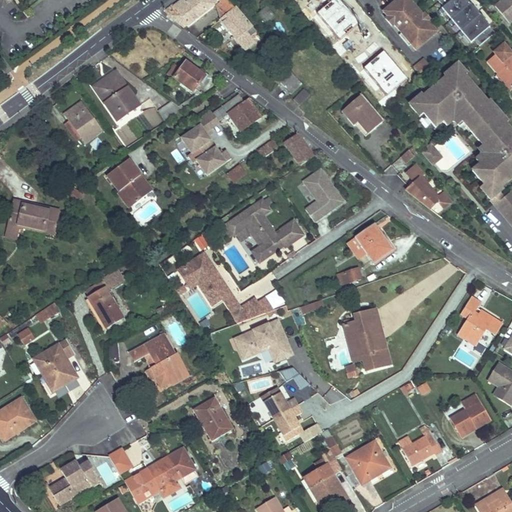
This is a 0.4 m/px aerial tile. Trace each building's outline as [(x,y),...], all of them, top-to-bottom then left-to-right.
[(188,24),(215,3),(212,0),(182,0),(174,6),(176,9),(188,24)] [(234,9),(226,0),(218,0),(221,2),(218,4),(222,9),(222,10),(220,11),(224,17),(234,9)] [(397,0),(383,12),(415,50),(436,32),(427,22),(422,16),(408,0),(397,0)] [(443,8),(439,12),(442,15),(444,13),(451,21),(448,23),(451,27),(454,25),(460,32),(458,34),(461,38),(463,36),(470,44),(474,40),(480,46),(495,33),(484,20),(480,15),(480,16),(479,14),(472,7),(465,0),(440,0),(438,2),(443,8)] [(511,0),(501,0),(495,5),(509,22),(511,19),(511,0)] [(168,15),(176,9),(174,6),(173,4),(165,10),(168,15)] [(224,17),(220,11),(222,10),(222,9),(218,4),(214,6),(220,20),(224,17)] [(252,28),(236,8),(234,9),(224,17),(220,20),(245,51),(254,44),(250,38),(246,33),(252,28)] [(275,18),(266,8),(258,14),(266,25),(275,18)] [(188,24),(176,9),(168,15),(169,17),(184,28),(188,24)] [(257,33),(252,28),(246,33),(250,38),(257,33)] [(401,34),(399,36),(408,47),(410,45),(401,34)] [(511,86),(511,60),(509,57),(511,55),(504,46),(494,53),(495,55),(488,61),(498,74),(497,75),(504,85),(505,84),(507,83),(511,88),(511,86)] [(422,78),(432,69),(424,59),(413,68),(422,78)] [(205,78),(186,63),(174,78),(196,96),(179,108),(183,110),(184,111),(204,97),(196,89),(205,78)] [(464,77),(468,74),(459,64),(446,75),(447,76),(449,78),(459,70),(464,77)] [(172,78),(179,69),(175,65),(167,74),(172,78)] [(449,78),(447,76),(430,91),(431,93),(426,97),(417,105),(424,113),(436,127),(443,121),(450,116),(455,116),(455,110),(459,110),(462,114),(458,117),(464,123),(482,144),(487,151),(490,148),(493,152),(493,156),(487,155),(486,159),(479,165),(472,171),(489,190),(491,193),(487,196),(493,203),(502,195),(500,192),(497,188),(500,185),(505,181),(507,183),(511,178),(511,129),(506,123),(504,124),(496,114),(487,104),(489,102),(470,79),(468,81),(464,77),(459,70),(449,78)] [(140,107),(116,72),(94,87),(117,122),(140,107)] [(291,95),(302,85),(292,74),(281,84),(291,95)] [(300,106),(310,95),(303,89),(293,100),(300,106)] [(417,105),(426,97),(423,94),(411,104),(421,116),(424,113),(417,105)] [(384,121),(362,95),(361,95),(359,97),(382,123),(384,121)] [(261,118),(249,100),(244,103),(239,96),(212,113),(218,121),(228,115),(240,132),(261,118)] [(382,123),(359,97),(342,112),(354,126),(355,125),(365,137),(382,123)] [(496,114),(499,111),(491,101),(489,102),(487,104),(496,114)] [(101,132),(81,103),(65,114),(71,121),(82,137),(86,142),(101,132)] [(166,122),(183,110),(179,108),(173,103),(159,112),(166,122)] [(218,122),(210,110),(195,120),(199,126),(181,139),(191,153),(192,154),(210,141),(206,134),(212,130),(210,128),(218,122)] [(462,114),(459,110),(455,110),(455,116),(450,116),(443,121),(447,126),(452,122),(456,123),(460,127),(464,123),(458,117),(462,114)] [(506,123),(508,122),(499,111),(496,114),(504,124),(506,123)] [(82,137),(71,121),(66,124),(77,140),(82,137)] [(313,158),(297,134),(284,143),(300,166),(313,158)] [(197,161),(215,148),(210,141),(192,154),(191,153),(188,155),(189,156),(194,163),(197,161)] [(273,153),(271,149),(275,146),(272,142),(268,145),(267,143),(256,150),(262,159),(273,153)] [(487,151),(482,144),(477,148),(481,153),(480,156),(475,160),(479,165),(486,159),(487,155),(493,156),(493,152),(490,148),(487,151)] [(442,158),(431,145),(422,153),(433,166),(442,158)] [(207,176),(225,163),(220,154),(215,148),(197,161),(207,176)] [(225,150),(220,154),(225,163),(231,159),(225,150)] [(406,163),(413,157),(408,151),(401,157),(406,163)] [(89,169),(100,161),(94,153),(79,165),(86,175),(91,171),(89,169)] [(152,192),(129,160),(107,176),(120,193),(123,191),(133,205),(152,192)] [(239,179),(245,175),(239,166),(233,170),(239,179)] [(335,186),(323,168),(320,171),(332,188),(335,186)] [(433,199),(435,196),(416,178),(418,176),(408,168),(399,178),(409,186),(413,181),(433,199)] [(239,179),(233,170),(227,174),(234,183),(239,179)] [(320,171),(305,181),(319,200),(307,208),(316,222),(346,201),(335,186),(332,188),(320,171)] [(409,186),(405,191),(430,210),(436,202),(442,207),(449,199),(440,191),(435,196),(433,199),(413,181),(409,186)] [(511,190),(504,197),(502,195),(493,203),(511,225),(511,190)] [(133,205),(123,191),(120,193),(118,194),(118,195),(128,209),(129,209),(133,205)] [(277,235),(264,214),(271,210),(265,198),(227,221),(234,232),(247,224),(252,221),(264,242),(259,245),(251,250),(258,261),(282,246),(284,248),(304,236),(295,221),(281,230),(282,232),(277,235)] [(59,212),(43,209),(43,211),(23,207),(23,205),(14,203),(10,221),(19,223),(18,226),(19,226),(54,234),(59,212)] [(19,223),(10,221),(7,238),(16,240),(19,226),(18,226),(19,223)] [(234,232),(227,221),(224,223),(230,234),(234,232)] [(264,242),(252,221),(247,224),(259,245),(264,242)] [(392,251),(374,225),(355,237),(367,254),(373,263),(392,251)] [(202,235),(193,240),(201,252),(209,247),(202,235)] [(359,260),(367,254),(355,237),(347,243),(359,260)] [(218,270),(206,251),(180,267),(181,270),(204,256),(214,272),(218,270)] [(231,293),(218,270),(214,272),(204,256),(181,270),(187,280),(195,275),(212,303),(221,297),(219,294),(221,292),(224,297),(231,293)] [(360,279),(357,269),(341,275),(344,284),(360,279)] [(102,284),(120,273),(118,270),(100,281),(101,283),(102,284)] [(120,273),(102,284),(105,289),(106,291),(125,280),(120,273)] [(187,288),(183,283),(177,287),(180,292),(187,288)] [(103,290),(99,284),(86,291),(89,298),(88,299),(105,328),(122,318),(106,291),(105,289),(103,290)] [(240,307),(231,293),(224,297),(221,292),(219,294),(221,297),(212,303),(213,304),(221,299),(231,313),(240,307)] [(265,314),(256,298),(240,307),(231,313),(238,325),(265,314)] [(494,335),(501,325),(484,313),(481,317),(474,313),(480,303),(472,298),(461,315),(469,319),(458,336),(475,346),(485,329),(494,335)] [(322,301),(299,307),(301,315),(324,309),(322,301)] [(48,319),(57,314),(53,308),(44,313),(48,319)] [(356,321),(353,322),(345,324),(347,331),(355,333),(363,360),(366,371),(390,364),(383,340),(377,341),(376,335),(382,334),(376,310),(354,315),(356,321)] [(269,350),(275,364),(293,356),(278,322),(245,337),(242,338),(244,343),(242,348),(239,349),(244,361),(256,355),(255,353),(268,348),(269,350)] [(347,331),(345,324),(342,325),(353,363),(363,360),(355,333),(347,331)] [(17,333),(21,346),(34,342),(29,329),(17,333)] [(511,334),(503,348),(511,353),(511,334)] [(182,375),(172,357),(173,356),(162,336),(130,354),(134,363),(141,359),(144,364),(153,359),(157,366),(151,369),(157,379),(161,388),(171,383),(182,377),(182,375)] [(244,343),(242,338),(235,341),(239,349),(242,348),(244,343)] [(74,355),(66,341),(65,341),(59,345),(67,359),(74,355)] [(119,363),(117,344),(109,348),(110,359),(114,359),(115,360),(116,361),(116,362),(119,363)] [(227,354),(221,344),(214,349),(219,358),(227,354)] [(78,378),(67,359),(59,345),(34,360),(51,390),(65,382),(67,384),(78,378)] [(495,357),(491,354),(487,360),(492,362),(495,357)] [(189,377),(177,355),(173,356),(172,357),(182,375),(182,377),(171,383),(172,386),(189,377)] [(511,371),(497,363),(487,380),(504,390),(498,399),(510,406),(511,403),(511,371)] [(347,376),(356,373),(355,367),(345,370),(347,376)] [(293,368),(279,372),(287,383),(294,378),(302,390),(310,385),(293,368)] [(157,379),(151,369),(147,372),(152,381),(157,379)] [(67,384),(65,382),(51,390),(52,393),(67,384)] [(416,387),(421,396),(430,391),(426,382),(416,387)] [(286,402),(277,387),(261,397),(288,441),(300,434),(304,432),(295,417),(303,412),(294,397),(286,402)] [(493,396),(498,399),(504,390),(498,387),(493,396)] [(490,421),(475,395),(462,402),(466,410),(451,419),(460,433),(475,425),(476,428),(490,421)] [(233,430),(214,398),(193,410),(211,442),(233,430)] [(34,419),(22,399),(0,412),(0,435),(3,441),(15,434),(14,431),(34,419)] [(36,422),(34,419),(14,431),(15,434),(36,422)] [(305,443),(323,432),(318,423),(304,432),(300,434),(305,443)] [(476,428),(475,425),(460,433),(460,434),(461,437),(476,428)] [(320,434),(325,441),(332,437),(327,429),(323,432),(320,434)] [(442,452),(429,430),(422,434),(424,437),(402,449),(411,466),(434,453),(436,456),(442,452)] [(341,452),(332,437),(325,441),(334,457),(341,452)] [(389,468),(374,442),(346,458),(361,485),(389,468)] [(175,481),(195,470),(183,449),(125,483),(134,498),(156,485),(157,485),(160,492),(163,497),(179,488),(175,481)] [(131,467),(122,450),(111,456),(109,456),(119,474),(131,467)] [(281,464),(293,456),(290,452),(278,459),(281,464)] [(59,506),(100,481),(89,463),(80,468),(76,462),(62,471),(67,479),(49,489),(59,506)] [(260,472),(269,466),(268,463),(258,468),(260,472)] [(327,511),(348,500),(327,465),(304,479),(323,511),(327,511)] [(160,492),(157,485),(156,485),(134,498),(137,504),(160,492)] [(222,495),(230,490),(227,486),(219,491),(222,495)] [(488,505),(506,495),(506,494),(503,490),(485,501),(488,505)] [(511,511),(511,505),(506,495),(488,505),(485,501),(476,506),(479,511),(511,511)] [(283,511),(274,497),(256,508),(258,511),(283,511)] [(125,511),(119,501),(99,511),(125,511)]
